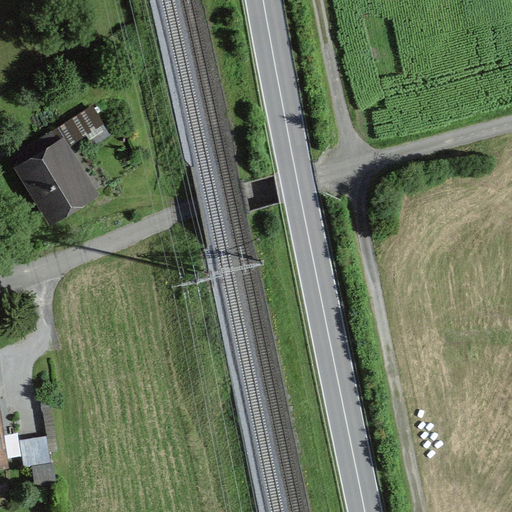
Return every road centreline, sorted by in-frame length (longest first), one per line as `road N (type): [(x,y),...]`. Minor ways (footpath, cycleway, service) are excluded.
road 1 (unclassified): [(511,123),(199,208),(2,284)]
road 2 (tertiary): [(365,511),(264,0)]
road 3 (track): [(418,511),(318,0)]
